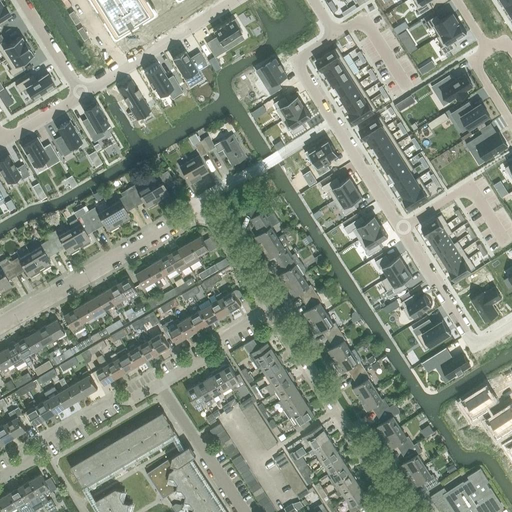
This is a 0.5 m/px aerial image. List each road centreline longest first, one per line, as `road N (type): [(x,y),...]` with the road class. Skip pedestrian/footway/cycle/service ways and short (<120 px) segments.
road 1 (residential): [(475,345),(298,66),(334,34),(312,0)]
road 2 (residential): [(0,321),(183,214),(194,209),(214,218)]
road 3 (residential): [(395,503),(272,308)]
road 4 (residential): [(0,476),(34,456),(40,441),(113,399),(157,387)]
road 5 (residential): [(80,96),(236,0)]
road 6 (residential): [(246,511),(157,387)]
road 7 (residential): [(157,387),(272,308)]
